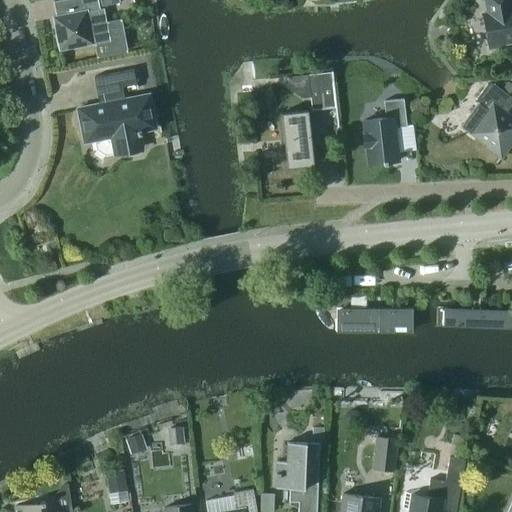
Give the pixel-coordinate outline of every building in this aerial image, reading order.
[(100,8),(98,0),(61,0),(54,1),(57,16),(54,16),(61,50),(111,40),(104,8),(100,8)] [(506,42),(510,41),(511,40),(511,0),(486,0),(488,13),(483,14),(489,48),(506,45),(506,42)] [(124,87),(138,84),(135,69),(95,77),(100,104),(79,108),(85,142),(96,140),(98,149),(106,154),(115,153),(116,154),(138,149),(142,143),(140,134),(142,134),(142,130),(156,128),(150,94),(126,99),(124,87)] [(309,74),(312,110),(337,108),(333,72),(309,74)] [(502,158),(511,144),(511,143),(510,143),(511,140),(511,116),(507,113),(511,105),(511,96),(493,83),(488,84),(476,100),(478,102),(461,125),(488,145),(487,147),(502,158)] [(408,126),(404,98),(385,101),(386,118),(364,120),(366,134),(363,134),(365,146),(367,146),(369,164),(399,160),(396,128),(408,126)] [(309,110),(282,113),(288,167),(315,164),(309,110)] [(343,276),(332,276),(332,286),(343,286),(343,276)] [(366,292),(352,293),(352,302),(366,302),(366,292)] [(511,329),(511,311),(437,310),(437,328),(511,329)] [(414,334),(414,314),(336,314),(336,334),(414,334)] [(185,443),(183,427),(167,429),(169,445),(185,443)] [(324,427),(313,427),(313,438),(324,439),(324,427)] [(147,450),(142,434),(127,440),(132,455),(147,450)] [(452,444),(467,447),(469,437),(454,434),(452,444)] [(376,436),(373,469),(396,471),(399,438),(376,436)] [(298,511),(317,511),(320,443),(288,442),(287,461),(277,461),(276,487),(290,488),(290,501),(299,502),(298,511)] [(446,481),(431,478),(428,496),(414,493),(414,494),(406,492),(403,508),(411,509),(410,511),(456,511),(466,460),(450,457),(446,481)] [(127,490),(124,469),(107,471),(110,493),(127,490)] [(71,511),(68,484),(62,484),(54,497),(55,501),(16,507),(16,511),(71,511)] [(257,511),(254,488),(234,492),(237,509),(219,511),(257,511)] [(274,511),(275,493),(262,493),(261,511),(274,511)] [(378,511),(380,498),(343,493),(341,511),(378,511)] [(193,511),(192,503),(166,506),(166,511),(193,511)]
